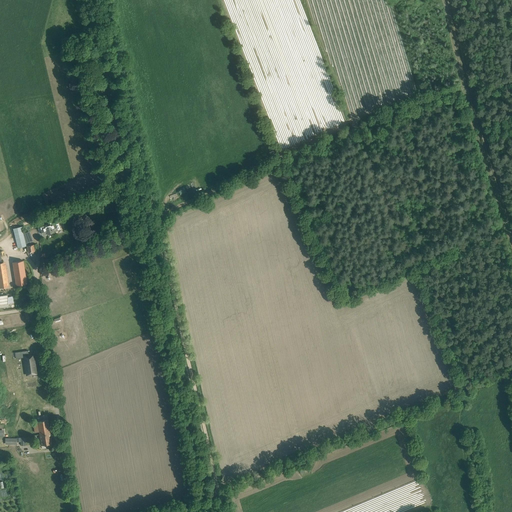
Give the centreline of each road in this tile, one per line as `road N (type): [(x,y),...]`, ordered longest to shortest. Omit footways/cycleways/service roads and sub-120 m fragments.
road 1 (track): [(223,511),(105,0)]
road 2 (track): [(35,277),(49,259),(155,223),(164,212),(465,81)]
road 3 (unclassified): [(73,511),(32,264)]
